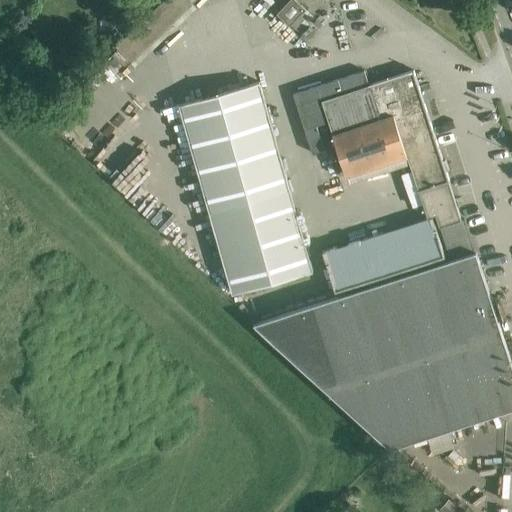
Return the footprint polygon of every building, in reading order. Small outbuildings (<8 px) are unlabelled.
[(188,0),(166,0),(147,19),(161,34),(193,4),(188,0)] [(290,0),(278,13),(290,25),(306,8),(296,0),(290,0)] [(330,122),(338,146),(429,117),(425,104),(425,103),(420,105),(417,94),(422,93),(421,91),(414,70),(395,76),(370,84),(366,70),(294,93),(305,126),(306,130),(314,154),(329,149),(322,125),(330,122)] [(259,81),(180,104),(234,293),(313,271),(259,81)] [(323,250),(335,291),(446,256),(438,230),(441,230),(466,222),(465,218),(462,219),(462,218),(461,218),(459,210),(449,180),(450,180),(447,170),(449,170),(446,159),(444,160),(440,149),(432,152),(431,148),(439,145),(429,117),(338,146),(347,175),(406,155),(417,188),(428,217),(323,250)] [(476,253),(466,222),(441,230),(451,262),(390,281),(259,322),(298,356),(325,380),(499,324),(497,318),(495,318),(491,306),(493,305),(490,298),(483,275),(476,253)] [(349,403),(367,419),(395,446),(435,433),(511,408),(511,366),(506,347),(505,344),(499,325),(499,324),(325,380),(349,403)] [(461,511),(448,499),(441,507),(446,511),(461,511)]
